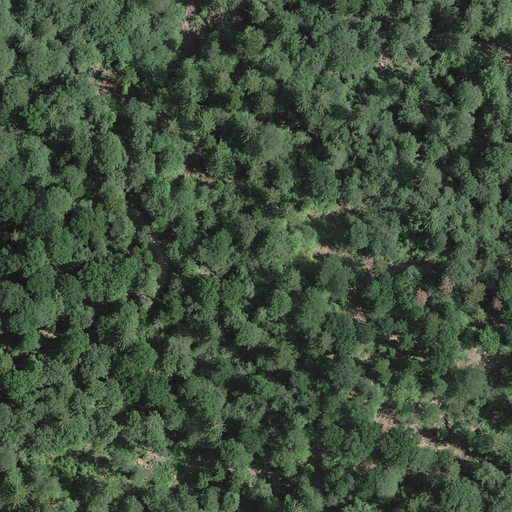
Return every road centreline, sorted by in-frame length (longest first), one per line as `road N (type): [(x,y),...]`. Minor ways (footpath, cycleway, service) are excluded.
road 1 (track): [(21,363),(118,370),(164,364),(195,336),(210,292),(208,253),(138,141),(184,0)]
road 2 (track): [(98,0),(108,37),(81,105),(83,135),(160,256),(162,277),(152,295),(56,310),(0,343)]
road 3 (track): [(98,300),(47,334),(0,390)]
